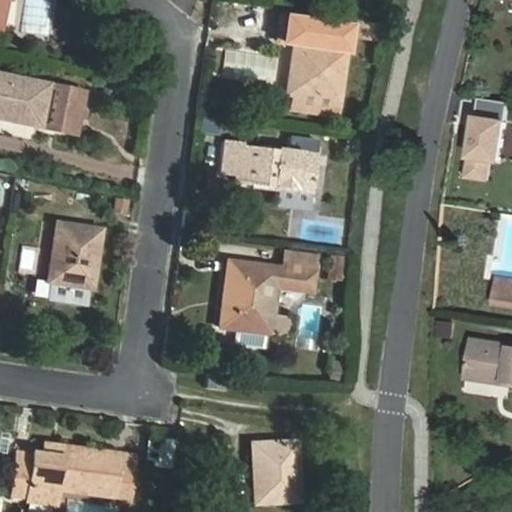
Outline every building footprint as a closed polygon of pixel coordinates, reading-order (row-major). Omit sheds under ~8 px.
[(293,47),(314,51),(318,29),(296,27),(293,47)] [(290,110),(336,117),(345,58),(361,60),(364,35),(318,29),(314,51),(293,47),(286,96),(293,96),(290,110)] [(88,67),(90,59),(76,56),(74,65),(88,67)] [(0,118),(38,127),(47,86),(0,75),(0,118)] [(57,88),(48,130),(74,135),(83,94),(57,88)] [(485,135),(483,156),(500,158),(502,137),(485,135)] [(219,174),(232,177),(232,181),(254,184),(253,188),(279,191),(276,207),(308,210),(316,157),(241,145),(242,142),(223,140),(219,174)] [(56,223),(47,283),(92,289),(101,230),(56,223)] [(280,267),(314,272),(316,254),(282,249),(280,267)] [(343,259),(333,257),(330,279),(341,281),(343,259)] [(273,317),(277,288),(312,292),(314,272),(280,267),(227,260),(219,328),(271,334),(273,317)] [(511,280),(506,280),(503,300),(511,301),(511,280)] [(289,319),(273,317),(271,334),(286,337),(289,319)] [(241,333),(240,345),(265,347),(266,335),(241,333)] [(511,344),(479,339),(472,374),(511,381),(511,344)] [(226,391),(228,371),(208,369),(206,389),(226,391)] [(251,444),(253,501),(301,499),(297,441),(251,444)] [(134,455),(44,443),(43,453),(14,450),(8,498),(25,500),(25,502),(54,506),(56,490),(113,497),(112,503),(127,505),(134,455)] [(147,462),(170,466),(172,448),(150,445),(147,462)]
